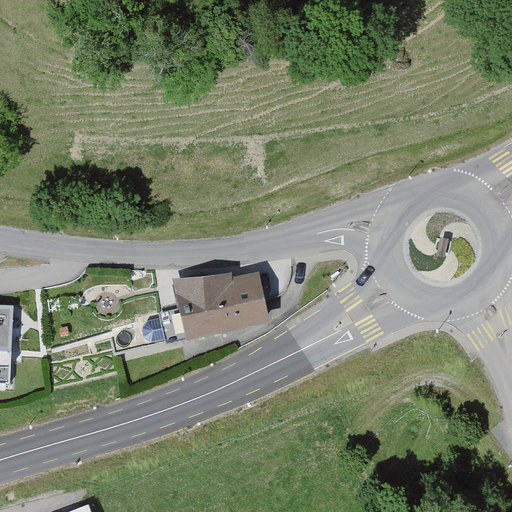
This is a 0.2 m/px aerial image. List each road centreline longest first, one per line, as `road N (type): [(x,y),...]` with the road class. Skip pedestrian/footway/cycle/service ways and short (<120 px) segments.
road 1 (unclassified): [(312,234),(198,257),(0,239)]
road 2 (secondary): [(276,361),(175,406),(0,460)]
road 3 (secondary): [(276,361),(425,304)]
road 4 (secondary): [(385,266),(276,361)]
